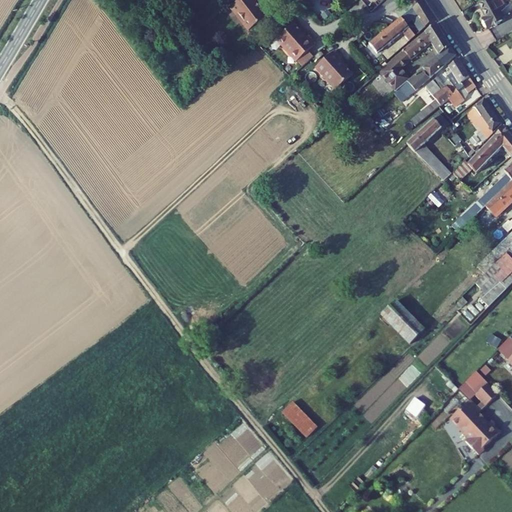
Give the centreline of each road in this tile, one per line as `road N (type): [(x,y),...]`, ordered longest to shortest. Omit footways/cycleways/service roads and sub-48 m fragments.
road 1 (track): [(0,98),(326,511)]
road 2 (secondary): [(438,0),(511,108)]
